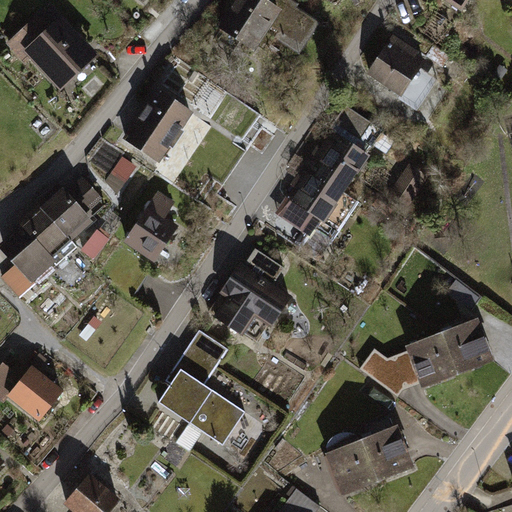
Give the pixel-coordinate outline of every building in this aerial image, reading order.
[(256,0),(244,0),(221,36),(258,61),(276,33),(305,52),(320,30),(283,6),(278,13),(256,0)] [(440,0),(468,17),(478,0),(440,0)] [(40,13),(5,44),(24,65),(30,59),(59,91),(98,56),(62,17),(52,26),(40,13)] [(393,44),(370,79),(407,103),(430,67),(393,44)] [(128,143),(165,169),(198,123),(162,97),(128,143)] [(307,158),(347,187),(371,155),(342,135),(330,151),(318,143),(307,158)] [(296,197),(325,218),(347,187),(307,158),(295,175),(306,183),(296,197)] [(409,166),(390,197),(410,209),(429,178),(409,166)] [(76,173),(38,208),(65,238),(68,242),(91,221),(82,210),(97,196),(76,173)] [(160,199),(128,247),(160,267),(180,236),(165,226),(176,209),(160,199)] [(47,254),(65,238),(38,208),(20,224),(47,254)] [(54,261),(47,254),(20,224),(0,241),(0,249),(12,262),(0,272),(0,276),(16,295),(54,261)] [(95,258),(112,236),(99,226),(83,248),(95,258)] [(232,307),(221,322),(246,339),(257,322),(275,334),(295,304),(276,291),(287,275),(258,255),(246,272),(242,269),(221,300),(232,307)] [(477,319),(441,332),(455,369),(491,356),(477,319)] [(441,332),(405,345),(419,382),(455,369),(441,332)] [(176,392),(163,411),(226,453),(249,417),(209,391),(232,356),(201,336),(168,387),(176,392)] [(5,370),(0,376),(0,401),(9,409),(14,403),(44,427),(68,399),(32,370),(22,383),(5,370)] [(384,374),(377,384),(400,400),(406,390),(384,374)] [(397,424),(362,437),(377,477),(412,464),(397,424)] [(362,437),(328,450),(343,490),(377,477),(362,437)] [(87,473),(63,500),(76,511),(109,511),(119,501),(87,473)] [(297,493),(283,511),(319,511),(321,511),(297,493)]
